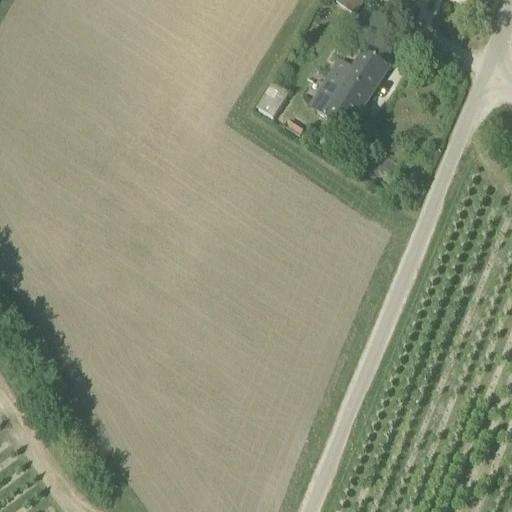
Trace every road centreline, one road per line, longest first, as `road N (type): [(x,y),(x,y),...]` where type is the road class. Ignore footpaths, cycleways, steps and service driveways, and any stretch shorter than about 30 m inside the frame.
road 1 (unclassified): [(305,511),(486,73)]
road 2 (track): [(379,0),(486,73)]
